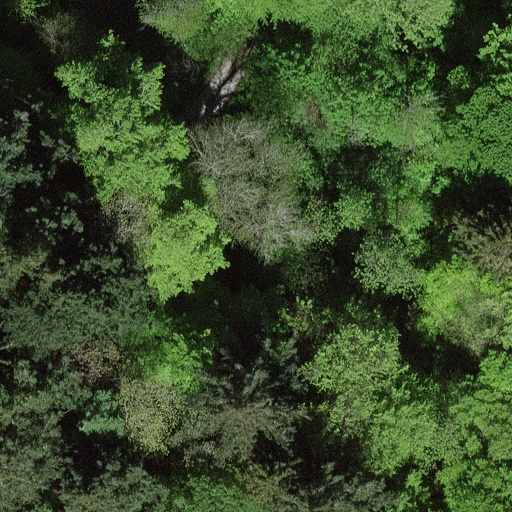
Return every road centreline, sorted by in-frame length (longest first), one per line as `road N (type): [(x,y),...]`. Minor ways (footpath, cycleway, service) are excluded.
road 1 (track): [(302,511),(218,330),(187,145),(224,79)]
road 2 (track): [(0,3),(66,59),(139,93),(224,79),(269,35),(289,0)]
